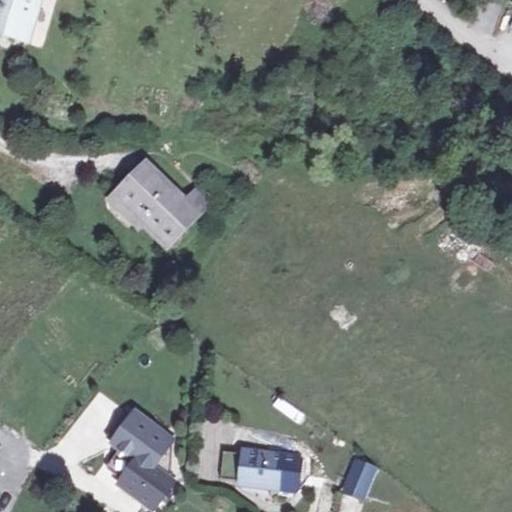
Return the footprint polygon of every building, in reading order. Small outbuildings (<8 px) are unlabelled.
[(42,0),(0,0),(0,32),(12,36),(29,41),(44,0),(42,0)] [(203,225),(152,179),(126,209),(152,234),(176,256),(203,225)] [(152,234),(126,209),(119,215),(146,240),(152,234)] [(134,411),(112,439),(140,460),(124,481),(153,504),(173,481),(154,467),(172,442),(134,411)] [(237,476),(234,452),(219,454),(222,478),(237,476)] [(285,461),(247,455),(245,475),(283,481),(285,461)] [(376,470),(356,463),(345,492),(365,500),(376,470)]
